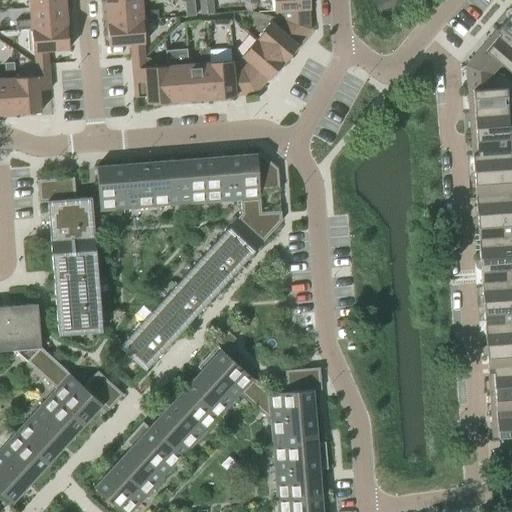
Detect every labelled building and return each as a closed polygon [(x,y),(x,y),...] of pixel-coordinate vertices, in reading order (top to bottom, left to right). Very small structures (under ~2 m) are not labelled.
[(141,10),(139,0),(120,0),(104,1),(106,19),(103,19),(104,22),(142,19),(157,18),(156,9),(141,10)] [(200,0),(201,12),(213,11),(212,0),(200,0)] [(272,0),(273,11),(283,10),(284,19),(284,20),(309,27),(308,7),(309,7),(308,0),(272,0)] [(66,21),(65,4),(28,7),(29,19),(14,20),(14,29),(30,28),(68,25),(68,21),(66,21)] [(511,14),(511,13),(497,29),(511,42),(511,14)] [(143,42),(142,19),(104,22),(104,26),(106,26),(108,44),(129,43),(130,56),(143,55),(142,42),(143,42)] [(296,43),(309,27),(284,20),(277,27),(270,20),(255,37),(284,62),(287,59),(286,57),(297,44),(296,43)] [(69,29),(68,25),(30,28),(31,50),(33,50),(34,65),(35,65),(47,64),(46,49),(68,47),(67,30),(69,29)] [(511,42),(497,29),(466,65),(492,73),(502,63),(511,71),(511,42)] [(281,66),(284,62),(255,37),(241,55),(248,61),(241,69),(254,93),(267,77),(268,78),(280,64),(281,66)] [(211,100),(209,61),(208,49),(208,46),(198,47),(199,62),(187,63),(190,99),(207,98),(207,100),(211,100)] [(173,49),(164,50),(165,65),(168,103),(173,103),(173,100),(190,99),(187,63),(186,48),(173,49)] [(230,48),(208,49),(209,61),(230,60),(230,48)] [(168,103),(165,65),(144,66),(143,55),(130,56),(134,96),(145,95),(146,102),(164,101),(164,103),(168,103)] [(254,93),(241,69),(232,69),(231,60),(230,60),(209,61),(211,100),(216,100),(215,97),(233,96),(233,94),(254,93)] [(0,113),(17,113),(14,77),(13,62),(4,63),(5,78),(0,78),(0,113)] [(49,88),(47,64),(35,65),(34,65),(35,75),(14,77),(17,113),(39,111),(37,89),(49,88)] [(493,87),(492,73),(466,65),(469,112),(508,109),(506,86),(493,87)] [(509,131),(508,109),(469,112),(471,133),(509,131)] [(511,152),(509,131),(471,133),(472,155),(511,152)] [(511,173),(511,170),(511,152),(472,155),(474,177),(511,173)] [(256,153),(202,157),(206,202),(240,199),(259,198),(259,190),(264,189),(263,174),(278,173),(277,168),(261,153),(256,153)] [(202,157),(149,162),(152,206),(206,202),(202,157)] [(149,162),(96,166),(99,210),(152,206),(149,162)] [(278,173),(263,174),(264,189),(279,188),(278,173)] [(511,195),(511,173),(474,177),(476,198),(511,195)] [(73,176),(37,179),(39,202),(47,201),(51,255),(95,251),(91,196),(75,198),(73,176)] [(511,217),(511,195),(476,198),(477,220),(511,217)] [(259,198),(240,199),(241,213),(220,236),(246,259),(266,237),(281,221),(280,210),(260,211),(259,198)] [(511,239),(511,217),(477,220),(479,242),(511,239)] [(220,236),(200,258),(226,281),(246,259),(220,236)] [(511,261),(511,239),(479,242),(480,264),(511,261)] [(95,251),(51,255),(53,281),(97,278),(95,251)] [(200,258),(180,280),(206,303),(226,281),(200,258)] [(511,282),(511,261),(480,264),(482,285),(511,282)] [(97,278),(53,281),(57,334),(101,330),(97,278)] [(180,280),(160,302),(185,326),(206,303),(180,280)] [(511,304),(511,282),(482,285),(483,307),(511,304)] [(160,302),(139,324),(165,348),(185,326),(160,302)] [(37,303),(1,306),(5,350),(13,349),(56,388),(70,374),(40,347),(37,303)] [(511,326),(511,304),(483,307),(485,328),(511,326)] [(139,324),(119,347),(145,370),(165,348),(139,324)] [(511,347),(511,326),(485,328),(487,350),(511,347)] [(218,338),(227,347),(235,338),(226,330),(218,338)] [(511,369),(511,347),(487,350),(488,371),(511,369)] [(220,349),(184,388),(216,418),(240,392),(269,418),(267,392),(252,378),(220,349)] [(286,390),(267,392),(269,418),(272,446),(316,442),(312,390),(320,390),(318,367),(284,370),(286,390)] [(511,391),(511,369),(488,371),(490,393),(511,391)] [(56,388),(50,395),(82,424),(101,404),(108,410),(123,393),(98,370),(83,386),(70,374),(56,388)] [(149,427),(148,428),(180,457),(216,418),(184,388),(149,427)] [(511,412),(511,391),(490,393),(491,414),(511,412)] [(50,395),(15,434),(47,463),(82,424),(50,395)] [(511,412),(491,414),(493,437),(511,435),(511,412)] [(112,467),(145,496),(180,457),(148,428),(149,427),(142,421),(124,442),(130,448),(112,467)] [(15,434),(0,450),(0,491),(11,502),(47,463),(15,434)] [(321,496),(318,469),(327,468),(325,441),(316,442),(272,446),(276,501),(321,496)] [(112,467),(94,487),(121,511),(129,511),(145,496),(112,467)] [(321,511),(321,496),(276,501),(276,511),(321,511)]
